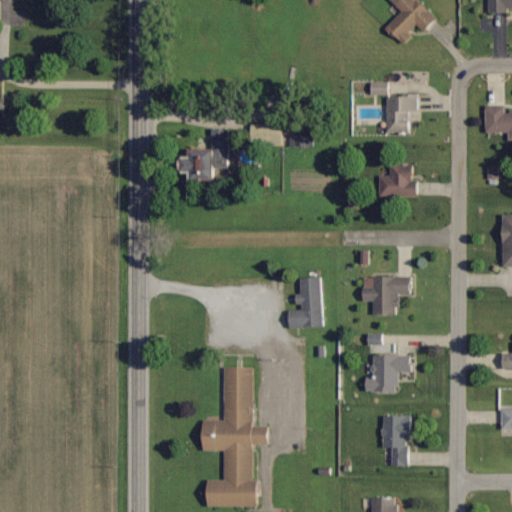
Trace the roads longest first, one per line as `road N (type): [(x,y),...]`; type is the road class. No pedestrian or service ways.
road 1 (secondary): [(137,511),(138,0)]
road 2 (residential): [(458,70),(456,511)]
